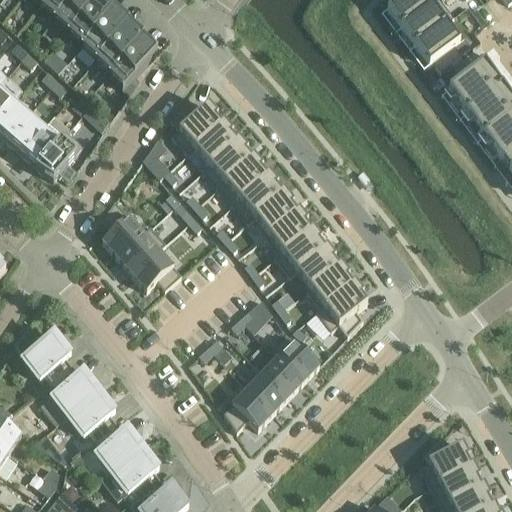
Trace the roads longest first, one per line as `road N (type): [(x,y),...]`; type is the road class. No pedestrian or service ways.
road 1 (unclassified): [(437,329),(348,203),(204,31)]
road 2 (residential): [(234,511),(145,384),(45,264)]
road 3 (residential): [(45,264),(204,31)]
road 4 (unclassified): [(437,329),(392,342),(234,511)]
road 5 (unclassified): [(343,511),(444,408),(461,364)]
